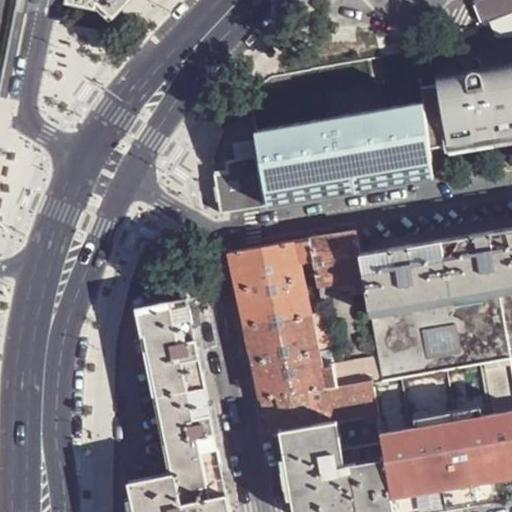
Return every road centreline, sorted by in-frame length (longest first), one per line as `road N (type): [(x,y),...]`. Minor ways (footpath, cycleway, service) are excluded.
road 1 (residential): [(196,234),(511,184)]
road 2 (tertiary): [(263,511),(196,234)]
road 3 (residential): [(48,0),(30,122),(86,150)]
road 4 (secondary): [(46,343),(71,310),(127,187)]
road 5 (secondary): [(201,40),(123,97),(86,150)]
road 6 (secondary): [(138,168),(201,40)]
